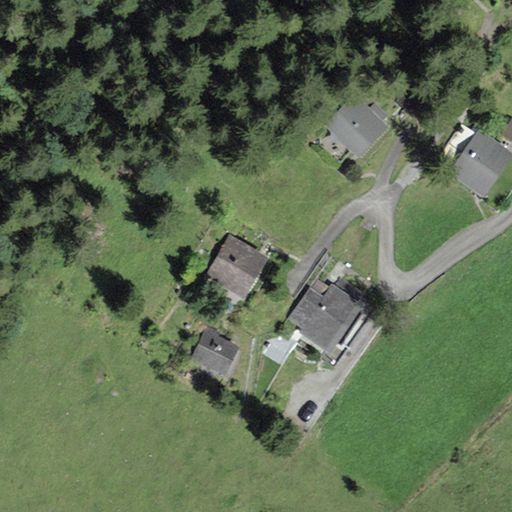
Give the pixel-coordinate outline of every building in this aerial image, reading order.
[(428,96),(415,84),(400,99),(413,111),(428,96)] [(349,136),(359,146),(381,123),(355,98),(329,124),(345,140),(349,136)] [(479,136),(455,170),(481,188),(505,154),(479,136)] [(230,241),(211,273),(240,289),(258,258),(230,241)] [(361,295),(339,280),(303,332),(326,347),(361,295)] [(309,290),(290,316),(302,324),(320,299),(309,290)] [(207,335),(197,358),(223,370),(234,348),(207,335)]
